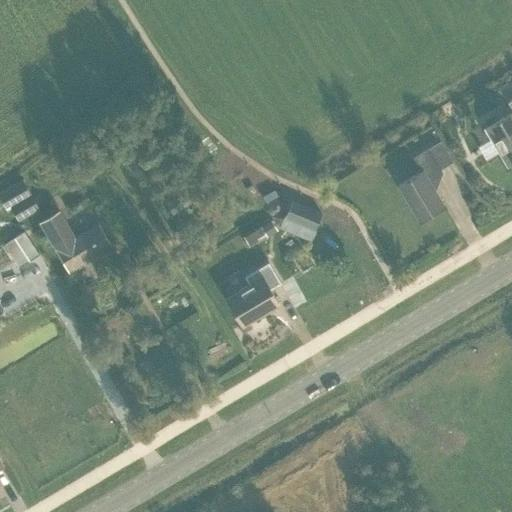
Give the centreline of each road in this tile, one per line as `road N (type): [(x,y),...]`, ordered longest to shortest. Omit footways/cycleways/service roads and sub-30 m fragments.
road 1 (secondary): [(110,511),(511,272)]
road 2 (track): [(142,446),(41,274)]
